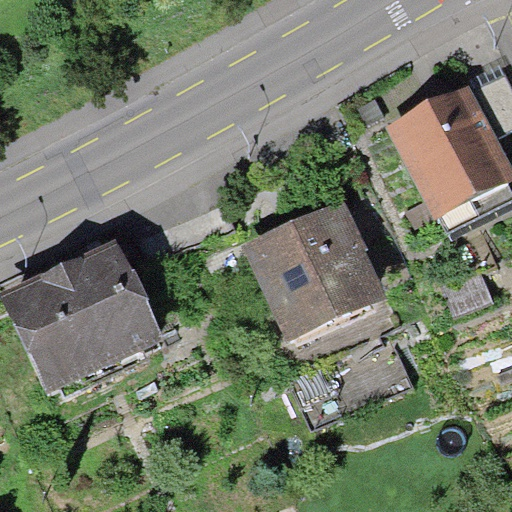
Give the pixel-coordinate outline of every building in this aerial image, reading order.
[(511,136),(511,87),(502,68),(470,83),(473,89),(499,142),(511,136)] [(511,199),(508,192),(511,190),(511,166),(499,142),(473,89),(388,131),(435,226),(443,222),(450,237),(511,206),(511,199)] [(346,205),(244,250),(289,350),(385,306),(363,257),(368,255),(346,205)] [(114,245),(0,300),(50,402),(163,347),(114,245)] [(479,277),(443,293),(454,319),(491,303),(479,277)]
